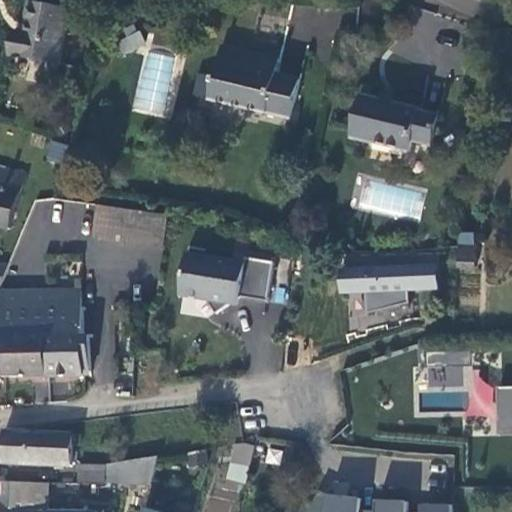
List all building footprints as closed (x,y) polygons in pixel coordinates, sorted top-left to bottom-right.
[(11,37),(8,58),(56,66),(65,15),(54,13),(43,13),(26,12),(21,38),(11,37)] [(270,73),(273,58),(217,46),(210,77),(205,97),(205,98),(286,116),(294,78),(270,73)] [(145,49),(131,110),(162,117),(176,57),(145,49)] [(205,97),(210,77),(196,74),(191,94),(205,97)] [(417,106),(357,91),(346,135),(404,149),(407,138),(427,143),(435,113),(416,108),(417,106)] [(0,225),(8,228),(23,173),(0,168),(0,225)] [(89,237),(160,248),(165,215),(95,204),(89,237)] [(471,266),(472,244),(455,243),(454,265),(471,266)] [(265,300),(272,261),(243,255),(242,260),(184,250),(177,292),(203,297),(213,311),(223,304),(237,295),(265,300)] [(442,269),(344,270),(344,297),(369,296),(369,316),(413,307),(412,295),(443,296),(442,269)] [(0,334),(42,333),(42,375),(65,374),(80,374),(80,370),(86,370),(85,336),(78,336),(77,289),(0,290),(0,334)] [(0,375),(24,375),(42,375),(42,333),(0,334),(0,375)] [(511,385),(494,386),(494,432),(511,432),(511,385)] [(76,433),(1,431),(1,450),(0,462),(69,464),(69,443),(75,443),(76,433)] [(244,484),(255,446),(235,441),(224,478),(244,484)] [(104,490),(147,483),(154,454),(105,463),(104,490)] [(101,464),(76,464),(75,481),(100,481),(101,464)] [(1,509),(0,508),(0,511),(98,511),(96,510),(47,510),(48,482),(3,480),(2,492),(1,509)] [(453,511),(454,503),(303,493),(302,511),(453,511)]
